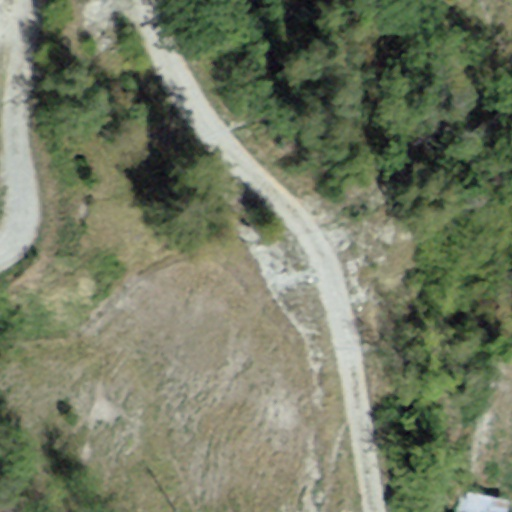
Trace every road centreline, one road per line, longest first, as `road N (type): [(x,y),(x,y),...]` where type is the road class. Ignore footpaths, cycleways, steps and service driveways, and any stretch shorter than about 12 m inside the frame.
road 1 (track): [(144,0),(199,111),(289,207),(324,259),(377,511)]
road 2 (track): [(0,250),(19,218),(15,123),(33,0)]
